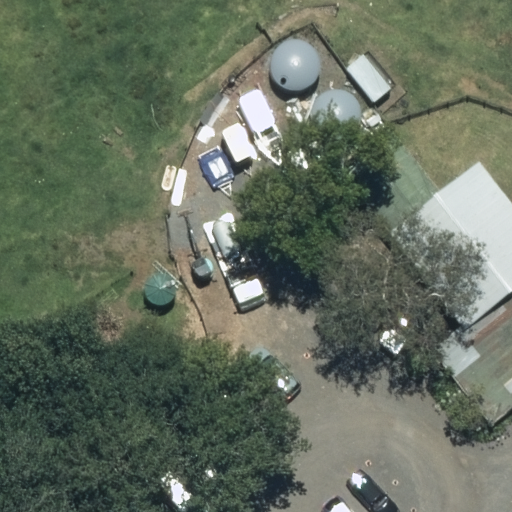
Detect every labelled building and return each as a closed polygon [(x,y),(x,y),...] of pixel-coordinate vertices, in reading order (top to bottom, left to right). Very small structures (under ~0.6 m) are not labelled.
[(328,101),(273,53),(176,162),(206,189),(218,175),(243,197),(328,101)] [(348,74),(376,105),(392,92),(364,59),(348,74)] [(348,170),(469,322),(511,286),(511,205),(482,168),(446,197),(393,132),(348,170)] [(191,186),(167,209),(271,316),(295,293),(191,186)] [(389,265),(366,243),(284,329),(307,351),(389,265)] [(437,337),(399,294),(334,351),(372,394),(437,337)] [(511,332),(456,379),(496,426),(511,411),(511,332)] [(260,344),(223,380),(256,415),(294,379),(260,344)]
